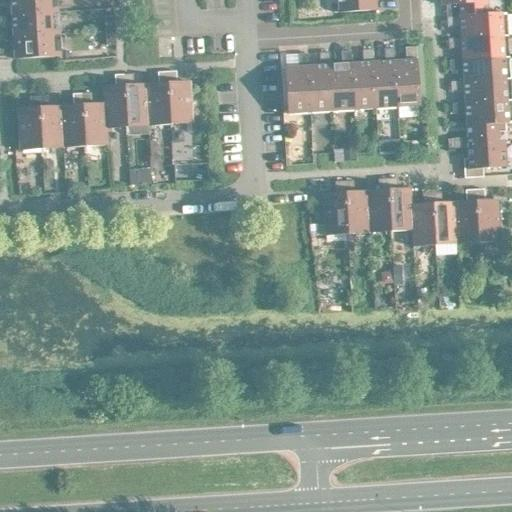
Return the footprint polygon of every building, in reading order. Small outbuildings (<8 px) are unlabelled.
[(13,0),(14,10),(18,10),(18,11),(56,9),(61,9),(60,0),(13,0)] [(340,0),(341,8),(379,6),(378,0),(340,0)] [(460,0),(461,12),(461,13),(491,11),(490,0),(443,0),(443,1),(460,0)] [(14,10),(15,32),(19,32),(20,33),(58,30),(58,31),(62,31),(61,9),(56,9),(18,11),(18,10),(14,10)] [(462,23),(462,34),(467,34),(467,35),(505,32),(504,10),(491,11),(461,13),(461,12),(449,13),(450,23),(462,23)] [(107,13),(108,27),(117,27),(116,12),(107,13)] [(117,27),(108,27),(109,41),(118,41),(117,27)] [(19,32),(15,32),(16,55),(63,52),(62,31),(58,31),(58,30),(20,33),(19,32)] [(463,44),(464,55),(469,55),(469,56),(507,54),(505,32),(467,35),(467,34),(462,34),(450,35),(451,45),(463,44)] [(408,56),(397,57),(397,61),(399,104),(421,102),(418,43),(408,43),(408,56)] [(387,57),(375,58),(376,62),(375,62),(378,105),(399,104),(397,61),(397,57),(396,44),(386,45),(387,57)] [(365,59),(354,59),(354,64),(353,64),(356,106),(378,105),(375,62),(376,62),(375,58),(375,45),(365,46),(365,59)] [(344,60),(332,61),(333,65),(332,65),(334,108),(356,106),(353,64),(354,64),(354,59),(353,47),(343,47),(344,60)] [(322,61),(311,62),(311,66),(310,66),(313,109),(334,108),(332,65),(333,65),(332,61),(332,48),(321,49),(322,61)] [(311,66),(311,62),(310,49),(300,50),(301,62),(288,63),(290,110),(313,109),(310,66),(311,66)] [(464,66),(465,77),(470,77),(470,78),(508,75),(507,54),(469,56),(469,55),(464,55),(452,56),(452,66),(464,66)] [(161,80),(148,81),(151,121),(172,120),(169,67),(160,68),(161,80)] [(179,67),(169,67),(172,120),(195,119),(192,78),(179,79),(179,67)] [(104,84),(106,100),(106,105),(107,105),(108,124),(129,123),(126,70),(117,71),(118,83),(104,84)] [(135,70),(126,70),(129,123),(151,121),(148,81),(136,82),(135,70)] [(466,87),(467,99),(471,98),(471,99),(509,97),(508,75),(470,78),(470,77),(465,77),(453,78),(454,88),(466,87)] [(75,102),(63,103),(66,143),(87,142),(84,89),(75,90),(75,102)] [(84,89),(87,142),(110,141),(108,124),(107,105),(106,105),(106,100),(94,101),(93,89),(84,89)] [(44,145),(41,92),(32,93),(32,105),(20,106),(22,146),(44,145)] [(50,92),(41,92),(44,145),(66,143),(63,103),(51,104),(50,92)] [(467,109),(468,120),(473,120),(473,121),(506,119),(506,120),(511,119),(509,97),(471,99),(471,98),(467,99),(454,99),(455,110),(467,109)] [(457,144),(469,144),(469,143),(508,140),(506,120),(506,119),(473,121),(473,120),(468,120),(469,133),(456,134),(457,144)] [(358,132),(344,132),(344,145),(345,145),(346,156),(359,155),(359,148),(358,132)] [(402,136),(381,138),(381,147),(382,151),(385,150),(389,150),(403,149),(402,136)] [(469,143),(469,144),(470,155),(466,155),(467,174),(486,173),(485,164),(509,163),(508,140),(469,143)] [(393,227),(414,226),(413,206),(414,206),(413,202),(412,185),(400,186),(399,174),(390,175),(393,227)] [(371,228),(393,227),(390,175),(380,175),(381,187),(369,188),(371,228)] [(327,231),(350,230),(347,177),(337,178),(338,190),(325,191),(327,231)] [(350,230),(371,228),(369,188),(357,189),(356,177),(347,177),(350,230)] [(486,185),(477,186),(480,238),(503,237),(500,196),(487,197),(486,185)] [(468,198),(456,199),(459,240),(480,238),(477,186),(468,186),(468,198)] [(414,226),(415,242),(437,241),(434,188),(424,189),(425,201),(413,202),(414,206),(413,206),(414,226)] [(443,188),(434,188),(437,241),(459,240),(456,199),(444,200),(443,188)] [(404,262),(396,263),(396,280),(405,279),(404,262)]
